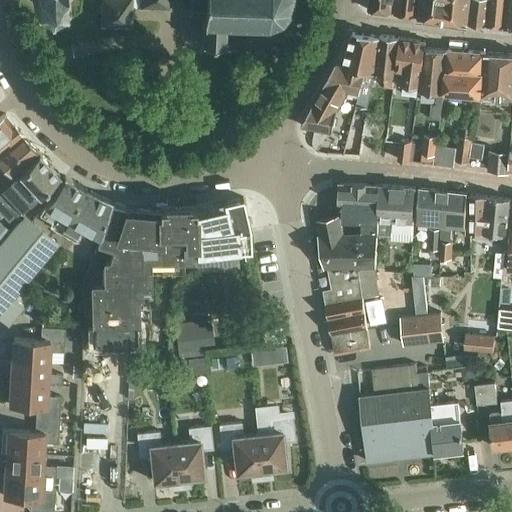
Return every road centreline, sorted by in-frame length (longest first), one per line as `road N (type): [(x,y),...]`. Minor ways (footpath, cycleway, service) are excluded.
road 1 (residential): [(277,159),(216,172),(111,168),(78,150),(26,90),(0,28)]
road 2 (unclassified): [(339,505),(277,159)]
road 3 (residential): [(511,184),(277,159)]
road 4 (residential): [(338,12),(511,35)]
road 5 (unclassified): [(339,505),(511,485)]
road 6 (unclassified): [(277,159),(291,98),(338,12)]
